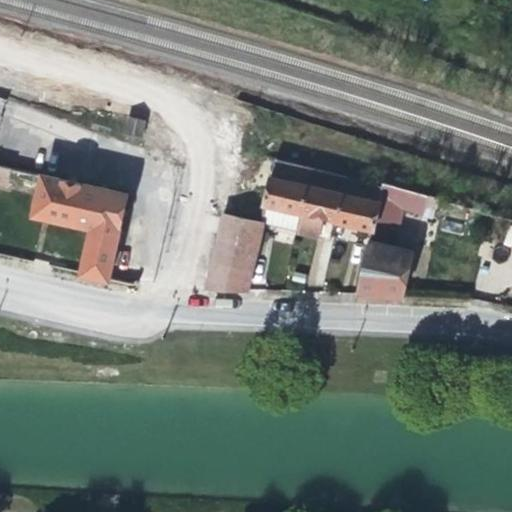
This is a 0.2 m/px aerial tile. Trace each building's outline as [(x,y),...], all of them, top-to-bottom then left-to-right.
[(148,123),(132,119),(128,134),(144,137),(148,123)] [(0,178),(17,183),(21,168),(0,162),(0,178)] [(276,169),(268,167),(266,176),(274,178),(276,169)] [(274,178),(268,207),(305,215),(314,174),(305,172),(302,184),(281,179),(283,170),(276,169),(274,178)] [(314,174),(305,215),(302,231),(323,238),(328,218),(333,219),(340,220),(347,190),(339,188),(338,192),(320,189),(323,176),(314,174)] [(91,261),(88,274),(114,279),(133,195),(48,175),(44,192),(35,190),(32,204),(40,206),(39,214),(99,227),(91,261)] [(430,206),(442,209),(444,202),(386,185),(384,192),(384,195),(379,219),(391,221),(394,207),(428,216),(430,206)] [(340,220),(339,222),(361,228),(376,231),(379,219),(384,195),(376,193),(373,203),(352,198),(354,192),(347,190),(340,220)] [(302,231),(305,215),(268,207),(267,212),(264,223),(274,225),(302,231)] [(235,218),(264,223),(267,212),(257,210),(256,214),(236,210),(235,218)] [(253,292),(264,223),(235,218),(227,217),(216,292),(253,292)] [(320,238),(312,283),(323,285),(331,240),(320,238)] [(409,300),(419,254),(399,249),(374,244),(363,298),(409,300)] [(61,267),(88,274),(91,261),(64,255),(61,267)]
